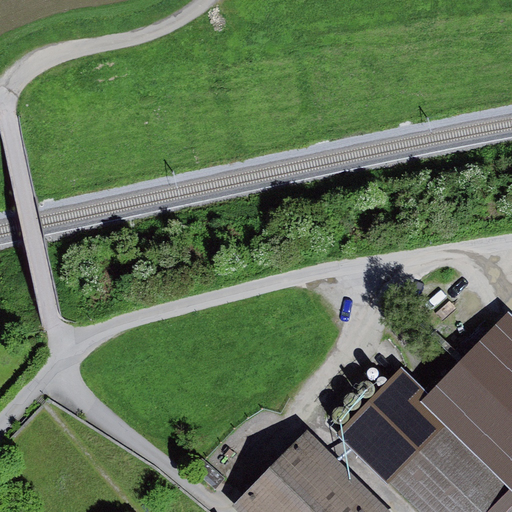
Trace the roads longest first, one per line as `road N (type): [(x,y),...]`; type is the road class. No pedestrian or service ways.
road 1 (residential): [(60,360),(92,334),(150,315),(511,239)]
road 2 (residential): [(60,360),(19,154),(0,98)]
road 3 (track): [(209,0),(163,28),(45,57),(17,77),(6,101)]
road 4 (residential): [(60,360),(76,394),(225,511)]
